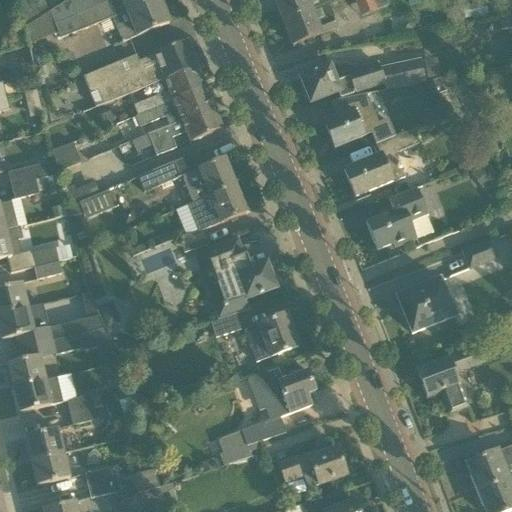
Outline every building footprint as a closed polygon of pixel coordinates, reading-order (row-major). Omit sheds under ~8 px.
[(27,27),(49,13),(40,0),(39,0),(19,13),(27,27)] [(69,0),(49,13),(57,34),(60,39),(111,18),(155,0),(69,0)] [(155,0),(111,18),(117,33),(122,43),(168,24),(158,0),(155,0)] [(273,0),(282,22),(310,11),(306,0),(273,0)] [(353,0),(360,17),(377,10),(375,7),(395,2),(394,0),(353,0)] [(310,11),(282,22),(292,46),(337,29),(333,19),(316,25),(310,11)] [(117,100),(150,86),(165,80),(196,68),(186,43),(154,56),(158,67),(143,74),(141,69),(123,76),(118,64),(83,78),(95,109),(117,100)] [(421,59),(378,68),(377,65),(347,74),(348,79),(336,84),(329,67),(299,79),(310,105),(339,93),(340,98),(384,84),(386,91),(426,82),(421,59)] [(139,116),(205,89),(196,68),(165,80),(169,91),(135,106),(139,116)] [(435,89),(433,83),(432,80),(417,86),(421,95),(435,89)] [(166,118),(169,127),(213,109),(205,89),(139,116),(136,117),(141,129),(166,118)] [(378,124),(366,95),(330,103),(336,118),(323,123),(334,149),(371,134),(375,145),(395,137),(388,120),(378,124)] [(6,97),(0,98),(0,113),(9,111),(6,97)] [(222,130),(213,109),(169,127),(170,128),(155,134),(148,137),(156,157),(176,149),(172,140),(182,136),(180,132),(185,130),(190,143),(222,130)] [(413,130),(395,137),(375,145),(380,156),(343,171),(355,199),(392,184),(404,179),(394,153),(418,143),(413,130)] [(58,173),(71,168),(80,164),(72,143),(53,151),(56,162),(58,173)] [(182,177),(193,204),(200,201),(235,187),(224,160),(182,177)] [(58,173),(56,162),(55,163),(43,165),(8,174),(11,187),(35,181),(47,179),(47,178),(57,175),(57,173),(58,173)] [(143,193),(180,178),(174,163),(137,178),(143,193)] [(38,195),(38,192),(35,181),(11,187),(14,201),(38,195)] [(211,229),(221,225),(246,214),(235,187),(200,201),(211,229)] [(79,202),(87,218),(114,206),(106,189),(79,202)] [(409,224),(426,217),(427,217),(416,189),(388,200),(393,212),(365,224),(376,252),(392,245),(394,250),(416,241),(409,224)] [(0,205),(0,233),(5,232),(5,231),(17,228),(11,203),(0,205)] [(0,233),(0,260),(20,255),(17,241),(22,240),(19,228),(17,228),(5,231),(5,232),(0,233)] [(202,231),(179,238),(184,254),(207,247),(202,231)] [(224,319),(235,316),(249,311),(245,301),(276,290),(266,264),(250,269),(245,256),(239,258),(233,242),(200,254),(224,319)] [(497,259),(490,242),(462,253),(469,270),(497,259)] [(30,255),(33,269),(58,262),(55,249),(30,255)] [(61,275),(58,262),(33,269),(36,281),(61,275)] [(454,317),(439,281),(396,298),(411,335),(454,317)] [(0,289),(0,315),(28,309),(22,285),(0,289)] [(28,309),(0,315),(0,339),(0,342),(15,338),(18,350),(51,342),(53,342),(76,336),(73,324),(51,329),(45,305),(28,309)] [(240,331),(235,316),(224,319),(210,324),(215,339),(240,331)] [(285,316),(257,327),(244,332),(256,364),(271,358),(276,369),(292,363),(287,352),(298,348),(285,316)] [(76,336),(53,342),(56,357),(83,350),(84,354),(112,348),(103,329),(76,336)] [(455,374),(487,362),(482,346),(415,371),(426,399),(440,393),(449,416),(468,409),(455,374)] [(6,365),(12,390),(46,382),(40,357),(6,365)] [(280,419),(289,416),(312,407),(307,396),(315,393),(307,372),(289,379),(284,366),(247,380),(259,412),(265,410),(269,421),(263,423),(241,432),(227,438),(233,454),(235,454),(239,462),(252,457),(248,449),(247,449),(246,447),(285,434),(280,419)] [(46,382),(12,390),(18,415),(52,407),(63,404),(57,379),(46,382)] [(67,405),(69,414),(94,408),(91,399),(67,405)] [(72,427),(97,420),(94,408),(69,414),(72,427)] [(24,438),(30,463),(64,454),(58,429),(24,438)] [(477,492),(478,493),(480,492),(511,478),(511,451),(510,447),(496,453),(496,452),(466,464),(472,478),(473,477),(479,491),(477,492)] [(308,490),(317,486),(346,477),(336,450),(313,458),(311,454),(277,466),(284,484),(303,477),(308,490)] [(70,479),(64,454),(30,463),(36,487),(70,479)] [(84,475),(87,487),(112,481),(109,469),(84,475)] [(511,478),(480,492),(485,506),(484,507),(485,511),(507,511),(511,510),(511,478)] [(112,481),(87,487),(91,500),(115,494),(112,481)] [(358,511),(355,502),(347,505),(342,492),(297,507),(299,511),(358,511)] [(42,511),(78,511),(76,502),(42,511)]
